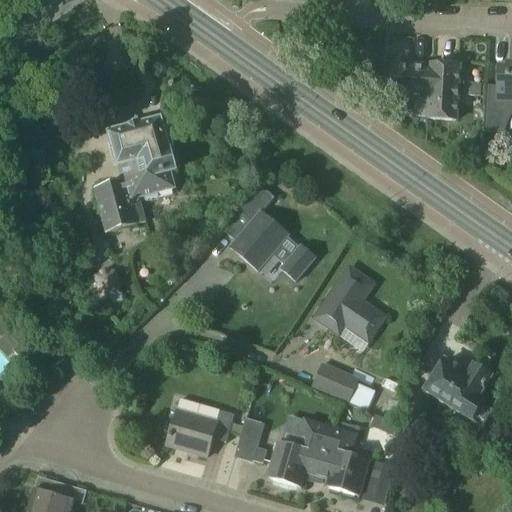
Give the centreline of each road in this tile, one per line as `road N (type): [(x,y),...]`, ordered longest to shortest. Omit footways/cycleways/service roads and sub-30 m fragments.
road 1 (tertiary): [(162,0),(511,247)]
road 2 (residential): [(511,18),(265,9)]
road 3 (residential): [(242,511),(11,443)]
